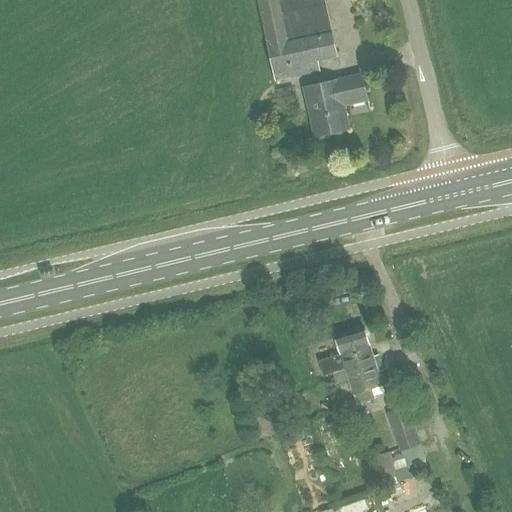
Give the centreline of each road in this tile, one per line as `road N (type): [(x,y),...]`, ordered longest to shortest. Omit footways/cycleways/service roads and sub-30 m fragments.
road 1 (primary): [(0,311),(451,204)]
road 2 (unclassified): [(451,204),(407,0)]
